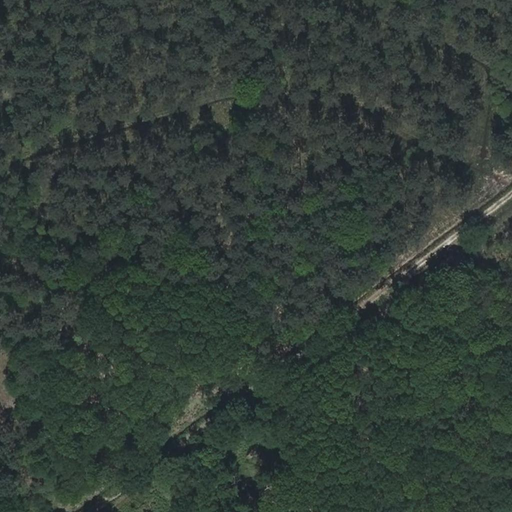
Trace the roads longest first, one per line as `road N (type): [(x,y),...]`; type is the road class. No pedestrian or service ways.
road 1 (track): [(511,169),(57,511)]
road 2 (track): [(92,511),(511,198)]
